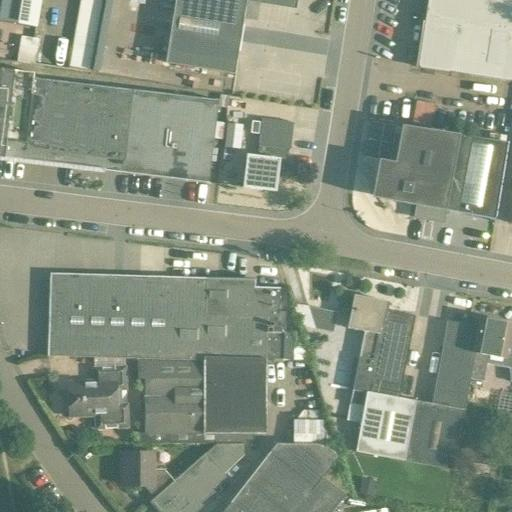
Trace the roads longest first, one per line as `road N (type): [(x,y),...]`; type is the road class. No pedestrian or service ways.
road 1 (unclassified): [(326,239),(0,202)]
road 2 (unclassified): [(326,239),(365,0)]
road 3 (unclassified): [(511,274),(326,239)]
road 4 (unclassified): [(96,511),(0,365)]
